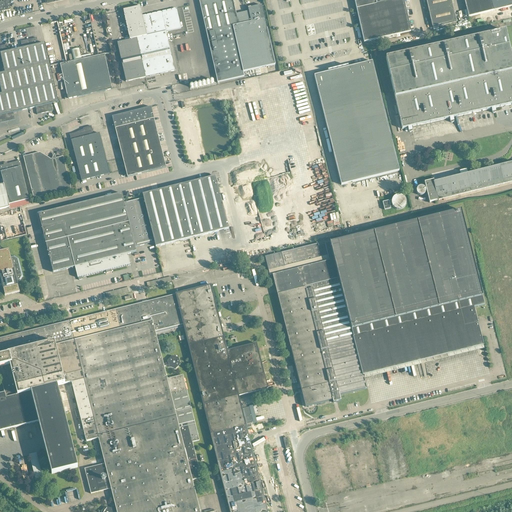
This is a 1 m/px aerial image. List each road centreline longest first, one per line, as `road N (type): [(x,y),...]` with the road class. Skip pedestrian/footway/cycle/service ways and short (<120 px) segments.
road 1 (unclassified): [(312,511),(299,456),(307,436),(511,383)]
road 2 (unclassified): [(0,148),(88,108),(156,94),(181,175)]
road 3 (unknown): [(165,262),(308,233),(299,137)]
road 4 (unknown): [(511,123),(424,142),(408,157),(423,173),(495,156),(511,139)]
road 5 (unknown): [(64,119),(79,177),(115,172),(98,105)]
road 6 (unknown): [(270,141),(287,121),(288,95),(280,82),(261,86),(269,135)]
road 7 (unknown): [(66,390),(86,494),(63,511)]
road 8 (unknown): [(309,65),(341,192)]
road 9 (unclassified): [(0,27),(117,0)]
road 10 (unknown): [(51,289),(148,263),(147,244)]
